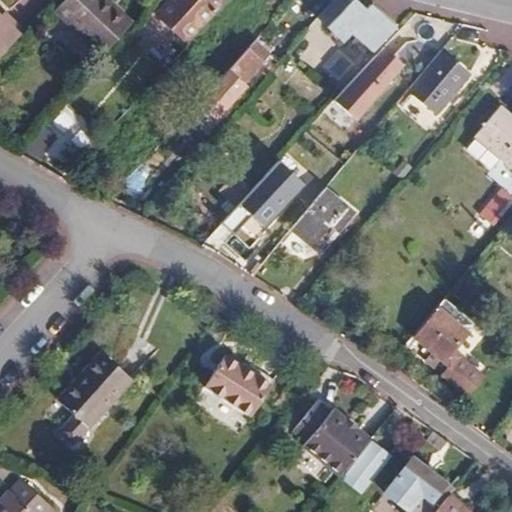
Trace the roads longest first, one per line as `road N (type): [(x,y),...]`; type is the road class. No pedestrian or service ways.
road 1 (residential): [(511,487),(298,325),(204,270),(115,232)]
road 2 (residential): [(115,232),(0,360)]
road 3 (residential): [(115,232),(0,162)]
